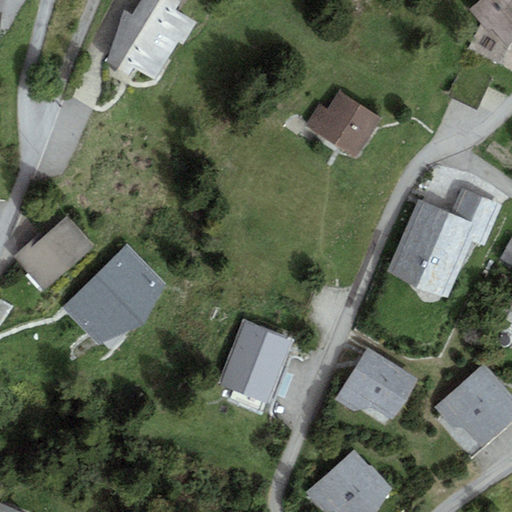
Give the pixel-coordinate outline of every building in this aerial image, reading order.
[(140,0),(132,14),(124,9),(105,61),(129,75),(133,68),(156,79),(179,42),(183,44),(197,21),(177,8),(181,1),(179,0),(140,0)] [(511,0),(479,0),(468,9),(479,22),(467,50),(500,65),(511,43),(511,42),(511,0)] [(461,66),(446,97),(476,111),(491,80),(461,66)] [(320,103),(306,125),(356,158),(383,117),(340,89),(328,109),(320,103)] [(417,206),(386,279),(449,305),(473,247),(485,252),(502,211),(462,194),(451,220),(417,206)] [(35,237),(13,256),(44,290),(93,246),(66,216),(39,241),(35,237)] [(511,242),(500,264),(511,269),(511,242)] [(127,246),(63,308),(98,344),(142,324),(166,285),(127,246)] [(291,341),(244,322),(219,384),(267,403),(291,341)] [(419,379),(368,348),(336,400),(356,412),(370,407),(393,421),(419,379)] [(511,421),(511,393),(484,363),(434,407),(451,426),(465,428),(483,448),(511,421)] [(353,448),(305,492),(323,511),(336,511),(373,511),(397,490),(371,463),(369,465),(353,448)]
